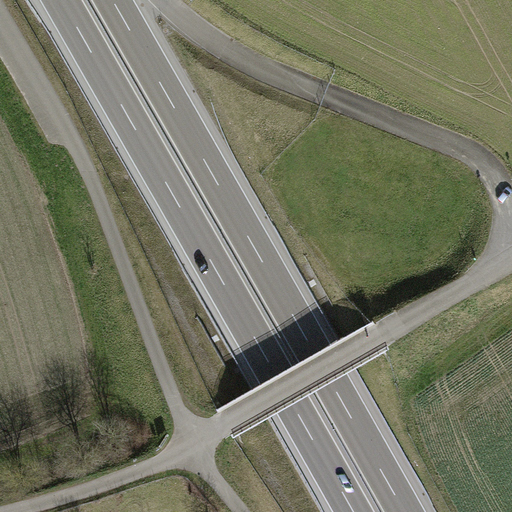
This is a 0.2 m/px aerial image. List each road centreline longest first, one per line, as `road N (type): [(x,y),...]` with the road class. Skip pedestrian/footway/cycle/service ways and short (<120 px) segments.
road 1 (motorway): [(60,0),(353,511)]
road 2 (motorway): [(406,511),(114,0)]
road 3 (unclassified): [(197,448),(225,424),(511,262)]
